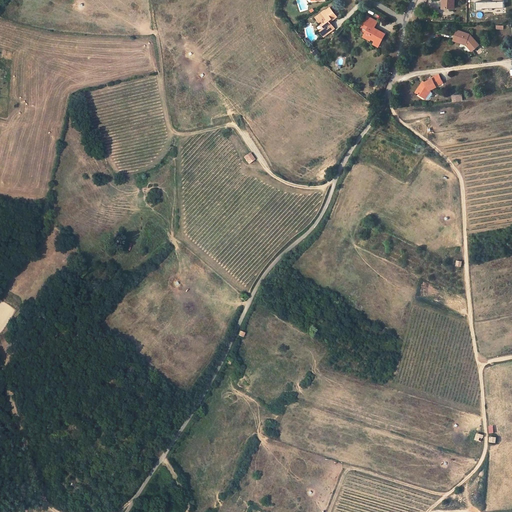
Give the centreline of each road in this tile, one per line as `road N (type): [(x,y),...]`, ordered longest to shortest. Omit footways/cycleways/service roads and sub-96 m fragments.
road 1 (unclassified): [(415,0),(385,98),(323,211),(262,276),(208,390),(128,511)]
road 2 (track): [(478,364),(460,178),(399,121),(386,94)]
road 3 (track): [(156,33),(175,133),(230,124),(279,179),(310,187),(335,180)]
road 4 (track): [(426,511),(483,456),(478,364),(511,356)]
road 5 (track): [(328,511),(354,464),(449,492)]
road 6 (track): [(0,382),(39,493),(57,511)]
